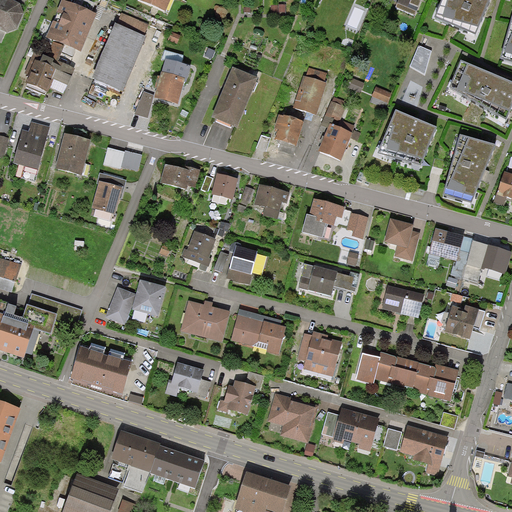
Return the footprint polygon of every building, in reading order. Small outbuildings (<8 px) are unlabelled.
[(23,15),(18,5),(5,0),(0,0),(0,31),(5,33),(15,31),(23,15)] [(169,0),(137,0),(165,11),(169,0)] [(398,0),(396,8),(414,15),(420,0),(398,0)] [(489,0),(439,0),(432,18),(475,35),(489,0)] [(79,60),(97,16),(61,1),(45,41),(53,44),(45,63),(37,59),(26,85),(48,94),(57,72),(71,77),(79,60)] [(511,11),(500,61),(511,64),(511,11)] [(148,26),(121,15),(117,25),(114,24),(91,80),(122,93),(145,39),(143,37),(148,26)] [(171,35),(169,41),(176,45),(179,38),(171,35)] [(153,99),(178,106),(185,81),(186,81),(186,80),(189,67),(166,60),(162,74),(161,74),(154,95),(153,99)] [(506,121),(511,104),(511,83),(460,61),(448,90),(506,121)] [(257,80),(230,69),(210,120),(237,131),(257,80)] [(293,109),(316,116),(326,83),(323,82),(325,75),(308,69),(308,70),(306,77),(303,76),(293,109)] [(362,85),(352,81),(348,89),(359,94),(362,85)] [(390,94),(375,88),(370,100),(385,107),(390,94)] [(154,95),(144,92),(142,96),(135,116),(148,118),(153,99),(154,95)] [(344,108),(331,103),(325,118),(338,123),(344,108)] [(437,129),(394,111),(376,156),(420,169),(437,129)] [(278,131),(276,140),(295,145),(302,122),(278,115),(274,130),(278,131)] [(20,131),(11,163),(37,170),(48,128),(31,124),(28,133),(20,131)] [(351,134),(329,125),(317,152),(339,162),(351,134)] [(53,169),(82,176),(91,141),(63,133),(53,169)] [(10,139),(0,135),(0,157),(5,159),(10,139)] [(495,147),(458,136),(443,196),(472,204),(495,147)] [(102,166),(134,176),(139,158),(107,148),(102,166)] [(183,169),(166,165),(161,184),(193,193),(199,171),(184,167),(183,169)] [(206,184),(213,186),(217,170),(210,168),(206,184)] [(511,201),(511,174),(504,171),(491,205),(503,210),(507,199),(511,201)] [(238,182),(217,176),(212,192),(233,198),(238,182)] [(121,186),(98,180),(91,206),(113,213),(121,186)] [(285,195),(260,187),(254,205),(264,208),(261,215),(277,220),(285,195)] [(338,227),(343,208),(314,200),(309,216),(306,215),(301,232),(322,238),(326,224),(338,227)] [(368,218),(351,214),(347,229),(353,231),(352,237),(363,239),(368,218)] [(413,225),(390,219),(384,243),(397,246),(394,256),(412,261),(420,233),(412,231),(413,225)] [(229,226),(219,224),(216,237),(225,240),(229,226)] [(463,238),(434,230),(428,254),(457,262),(463,238)] [(205,273),(216,240),(194,233),(188,251),(184,250),(182,258),(201,264),(198,271),(205,273)] [(375,241),(367,239),(365,249),(373,251),(375,241)] [(505,275),(511,252),(474,242),(464,280),(478,284),(482,268),(505,275)] [(164,245),(161,253),(168,255),(170,248),(164,245)] [(231,258),(220,254),(216,270),(226,273),(225,279),(247,286),(257,254),(235,247),(231,258)] [(359,254),(350,252),(347,263),(356,266),(359,254)] [(0,278),(14,283),(20,265),(0,258),(0,278)] [(338,272),(305,264),(299,288),(332,296),(334,287),(356,293),(360,275),(350,272),(349,277),(337,274),(338,272)] [(153,285),(141,282),(133,311),(159,318),(167,289),(153,285)] [(131,304),(135,293),(118,287),(106,318),(125,325),(133,304),(131,304)] [(423,297),(387,287),(381,310),(417,320),(423,297)] [(73,328),(78,312),(31,297),(26,310),(0,300),(0,351),(26,360),(37,328),(53,334),(57,323),(73,328)] [(181,332),(220,343),(229,313),(189,302),(181,332)] [(470,340),(478,311),(465,307),(464,311),(452,307),(452,308),(445,333),(470,340)] [(278,352),(285,323),(238,311),(231,340),(278,352)] [(304,334),(297,360),(305,362),(304,369),(334,378),(344,343),(320,337),(321,334),(313,332),(312,336),(304,334)] [(81,348),(69,383),(118,399),(130,363),(81,348)] [(406,387),(413,389),(419,364),(381,354),(380,359),(375,380),(405,388),(406,387)] [(375,380),(380,359),(373,357),(363,355),(356,380),(373,385),(375,380)] [(204,371),(177,363),(172,381),(169,380),(165,394),(177,397),(180,389),(197,393),(196,397),(206,400),(211,382),(201,379),(204,371)] [(434,367),(419,364),(413,389),(412,391),(428,396),(428,397),(450,402),(458,371),(435,365),(434,367)] [(259,390),(263,377),(249,373),(245,384),(234,381),(232,388),(229,387),(224,403),(220,402),(217,412),(227,414),(228,411),(247,416),(255,389),(259,390)] [(305,444),(317,408),(276,395),(268,420),(284,425),(280,437),(305,444)] [(0,457),(18,408),(0,401),(0,457)] [(350,446),(359,415),(341,409),(339,416),(333,437),(332,441),(350,446)] [(333,437),(339,416),(328,413),(322,434),(333,437)] [(458,417),(444,413),(441,425),(455,429),(458,417)] [(369,452),(378,420),(359,415),(350,446),(369,452)] [(422,431),(407,427),(401,452),(414,456),(413,460),(429,464),(427,473),(438,476),(448,438),(422,431)] [(402,432),(388,428),(383,447),(397,450),(402,432)] [(159,445),(122,432),(107,477),(123,483),(121,489),(142,496),(150,473),(159,446),(159,445)] [(204,461),(159,446),(150,473),(194,488),(204,461)] [(281,511),(289,488),(246,474),(233,511),(265,511),(266,511),(269,511),(281,511)] [(109,511),(117,494),(77,479),(63,511),(109,511)]
